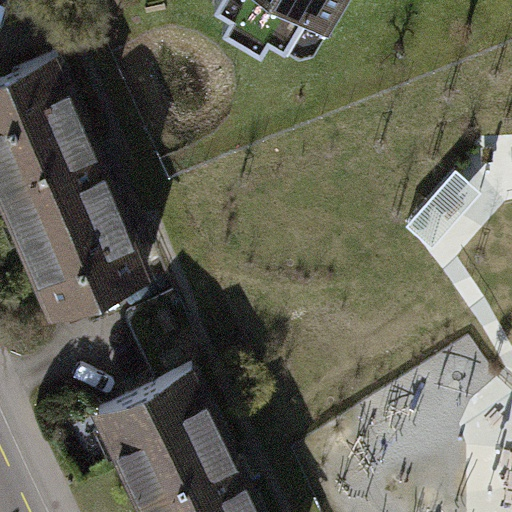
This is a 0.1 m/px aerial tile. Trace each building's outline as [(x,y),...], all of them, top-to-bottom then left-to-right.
[(297,0),(321,15),(329,0),(219,0),(222,1),(213,15),(252,38),(261,23),(277,33),(297,0)] [(478,123),(511,109),(511,34),(377,88),(409,168),(485,139),(478,123)] [(51,48),(0,69),(0,194),(46,303),(142,263),(51,48)] [(273,161),(233,173),(248,222),(288,211),(273,161)] [(256,511),(184,360),(92,404),(143,511),(256,511)]
